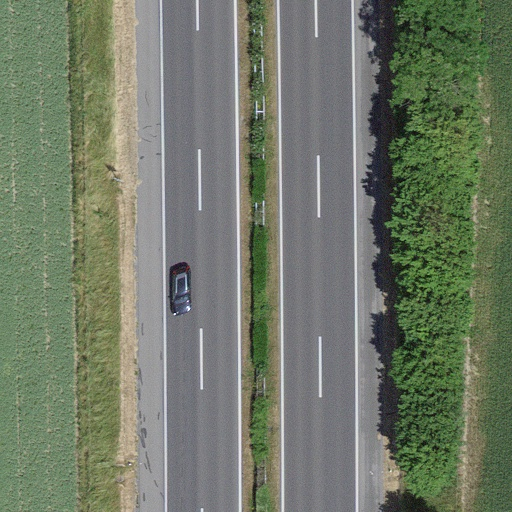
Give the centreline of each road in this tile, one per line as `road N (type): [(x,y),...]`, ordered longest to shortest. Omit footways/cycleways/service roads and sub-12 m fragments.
road 1 (motorway): [(320,511),(315,0)]
road 2 (motorway): [(197,0),(202,511)]
